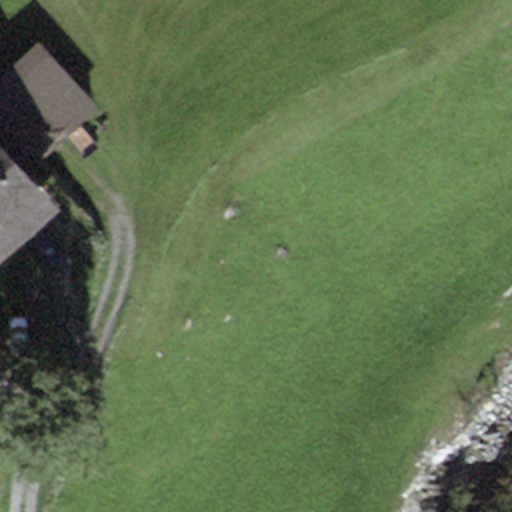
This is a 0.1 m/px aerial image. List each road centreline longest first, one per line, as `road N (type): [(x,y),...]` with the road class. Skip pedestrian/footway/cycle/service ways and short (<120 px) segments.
road 1 (track): [(24,510),(68,383),(113,300),(125,229),(96,180)]
road 2 (track): [(24,511),(16,413),(0,394)]
